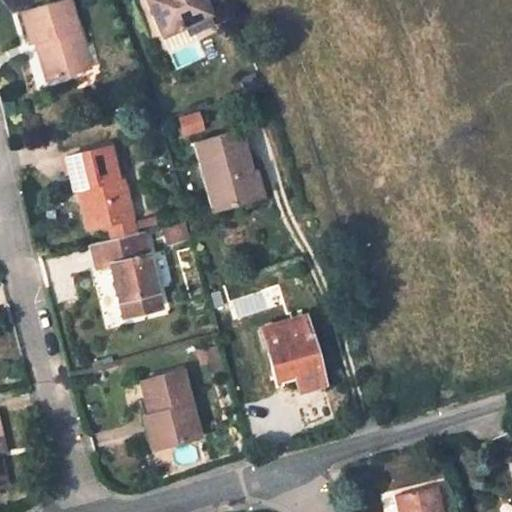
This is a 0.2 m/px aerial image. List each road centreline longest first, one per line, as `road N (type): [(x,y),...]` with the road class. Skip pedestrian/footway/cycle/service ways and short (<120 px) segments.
road 1 (residential): [(84,511),(0,167)]
road 2 (residential): [(280,473),(511,396)]
road 3 (residential): [(140,511),(280,473)]
